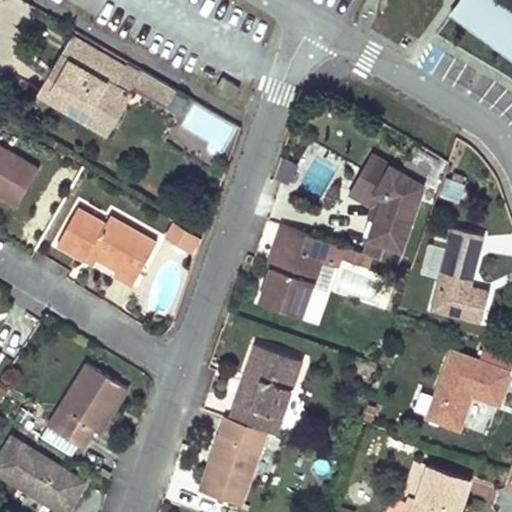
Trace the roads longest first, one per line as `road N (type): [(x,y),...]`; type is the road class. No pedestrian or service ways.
road 1 (residential): [(179,362),(311,19)]
road 2 (residential): [(311,19),(489,127),(511,168)]
road 3 (residential): [(0,259),(179,362)]
road 4 (residential): [(130,511),(179,362)]
